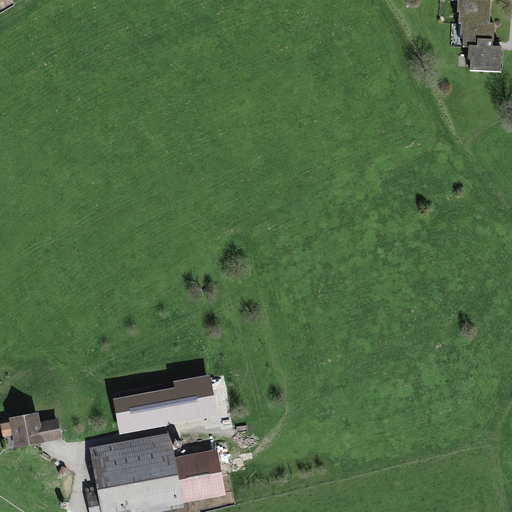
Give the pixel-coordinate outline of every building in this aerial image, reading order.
[(484,4),(484,0),(452,0),(453,2),(460,2),(460,24),(465,24),(491,25),(492,4),(484,4)] [(496,49),(496,25),(491,25),(465,24),(465,47),(472,47),(472,69),(503,70),(504,49),(496,49)] [(210,413),(205,383),(119,398),(124,428),(210,413)] [(14,451),(60,442),(56,422),(36,426),(34,415),(8,421),(14,451)] [(88,454),(99,511),(156,511),(224,498),(214,452),(167,461),(162,439),(88,454)]
